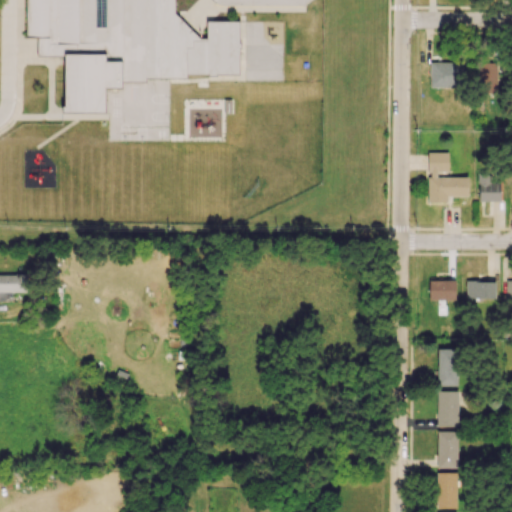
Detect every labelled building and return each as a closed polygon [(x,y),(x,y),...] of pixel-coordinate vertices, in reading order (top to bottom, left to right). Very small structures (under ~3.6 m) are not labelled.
[(80,0),(90,0),(101,28),(103,27),(104,45),(119,45),(120,79),(239,75),(237,21),(206,22),(206,38),(200,38),(176,16),(175,0),(28,0),(31,57),(64,55),(64,44),(79,43),(80,0)] [(105,113),(105,88),(120,88),(121,61),(104,61),(104,54),(64,54),(64,112),(105,113)] [(429,63),(430,88),(463,87),(462,62),(429,63)] [(497,92),(496,62),(478,62),(478,93),(497,92)] [(467,177),(437,177),(437,172),(448,172),(448,153),(427,153),(428,202),(446,202),(446,197),(467,196),(467,177)] [(499,201),(500,182),(491,182),(491,172),(478,172),(477,201),(499,201)] [(0,301),(10,301),(10,293),(27,292),(26,274),(0,274),(0,301)] [(428,300),(455,300),(455,280),(429,280),(428,300)] [(466,298),(495,299),(495,281),(466,281),(466,298)] [(457,386),(458,349),(437,349),(436,385),(457,386)] [(437,427),(457,427),(457,391),(436,391),(437,427)] [(456,468),(457,432),(437,431),(436,468),(456,468)] [(455,509),(456,473),(436,472),(435,508),(455,509)]
